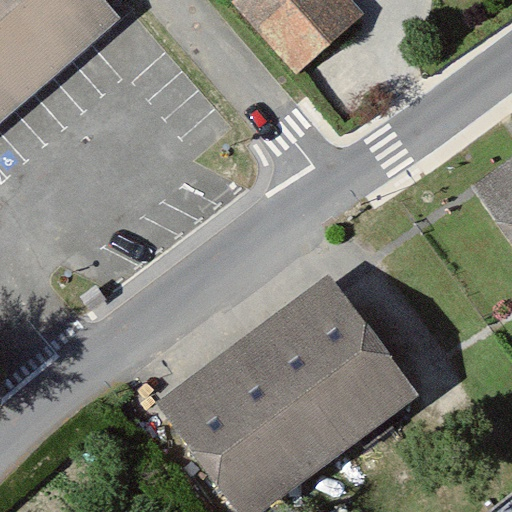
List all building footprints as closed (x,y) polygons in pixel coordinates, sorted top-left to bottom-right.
[(0,0),(0,112),(113,16),(99,0),(0,0)] [(242,0),(261,22),(285,0),(242,0)] [(358,16),(343,0),(285,0),(261,22),(301,66),(358,16)] [(511,167),(484,188),(511,227),(511,167)] [(178,412),(251,509),(406,392),(334,295),(178,412)]
